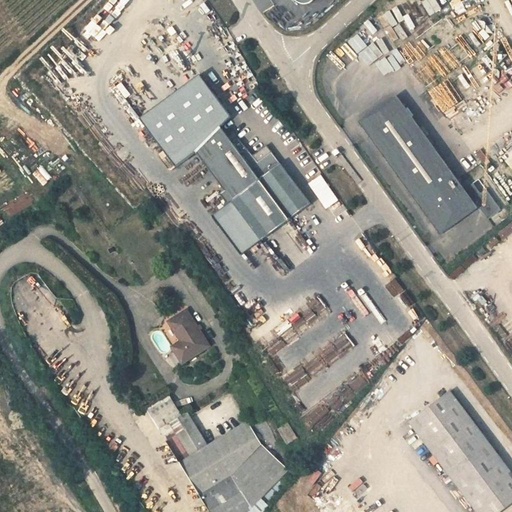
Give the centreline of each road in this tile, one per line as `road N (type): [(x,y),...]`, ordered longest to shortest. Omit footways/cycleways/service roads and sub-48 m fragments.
road 1 (unclassified): [(511,388),(287,68)]
road 2 (unknown): [(343,149),(355,138),(355,106),(386,84),(409,94),(457,151),(511,125)]
